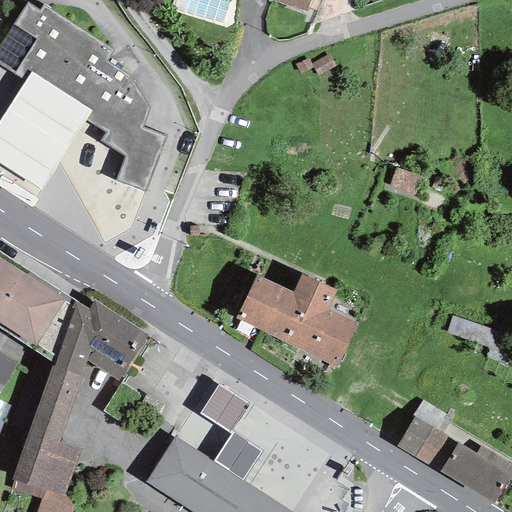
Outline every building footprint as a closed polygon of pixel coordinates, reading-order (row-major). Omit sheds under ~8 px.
[(269,0),(307,12),(310,0),(269,0)] [(117,181),(144,192),(166,135),(142,127),(149,108),(130,77),(105,61),(114,51),(45,5),(40,12),(28,3),(0,45),(0,65),(25,82),(31,73),(92,112),(87,120),(106,132),(101,142),(127,157),(117,181)] [(87,120),(92,112),(31,73),(25,82),(0,121),(0,164),(41,192),(87,120)] [(0,328),(33,349),(64,301),(0,259),(0,328)] [(292,293),(256,276),(236,318),(336,367),(358,323),(327,310),(335,291),(301,274),(292,293)] [(51,366),(11,480),(13,481),(44,490),(63,495),(80,450),(59,442),(87,360),(118,381),(121,376),(123,378),(146,341),(145,340),(148,336),(94,300),(89,309),(75,301),(72,306),(71,308),(74,310),(55,365),(54,367),(51,366)] [(64,301),(33,349),(55,365),(74,310),(71,308),(72,306),(64,301)] [(511,358),(511,337),(453,316),(448,330),(491,345),(487,355),(510,363),(511,358)] [(0,394),(18,365),(0,351),(0,394)] [(200,412),(228,431),(246,404),(218,385),(200,412)] [(414,416),(436,430),(445,414),(423,400),(413,415),(414,416)] [(396,446),(493,503),(508,479),(511,481),(511,465),(481,446),(476,454),(458,443),(436,430),(414,416),(396,446)] [(214,462),(243,480),(261,452),(233,433),(214,462)] [(214,462),(175,437),(145,482),(191,511),(292,511),(243,480),(214,462)] [(11,489),(41,499),(44,490),(13,481),(11,489)] [(71,511),(76,500),(63,495),(44,490),(41,499),(37,511),(71,511)]
